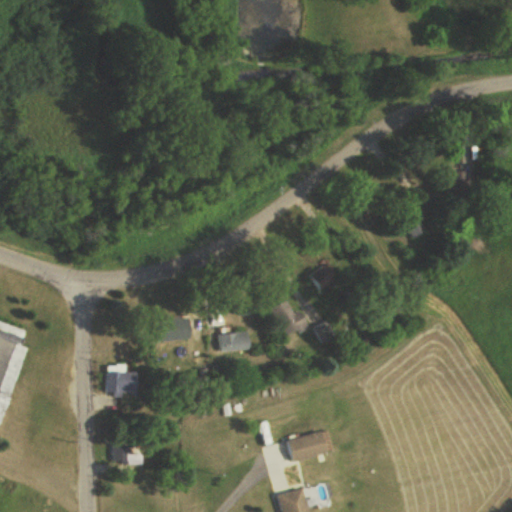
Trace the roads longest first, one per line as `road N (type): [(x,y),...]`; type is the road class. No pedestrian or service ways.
road 1 (residential): [(0,256),(85,288),(185,271),(409,118),(511,91)]
road 2 (residential): [(85,288),(89,511)]
